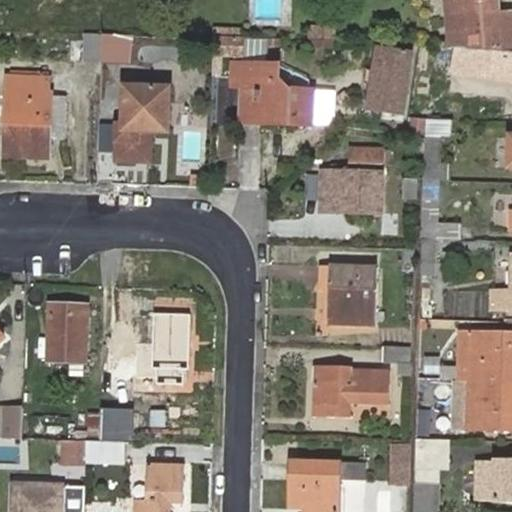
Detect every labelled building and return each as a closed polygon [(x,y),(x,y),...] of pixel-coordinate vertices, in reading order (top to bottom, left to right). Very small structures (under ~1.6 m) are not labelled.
[(502,6),(502,0),(447,0),(450,45),(473,46),(506,47),(502,6)] [(511,5),(502,6),(506,47),(511,47),(511,5)] [(306,48),(333,50),(335,26),(308,24),(306,48)] [(85,56),(102,57),(104,32),(85,31),(85,56)] [(119,57),(120,33),(104,32),(102,57),(119,57)] [(511,47),(506,47),(473,46),(473,72),(511,77),(511,47)] [(408,92),(402,91),(404,74),(411,75),(414,53),(380,47),(369,108),(404,114),(408,92)] [(280,64),(236,60),(235,83),(242,83),(241,119),(311,123),(312,89),(292,88),(278,73),(280,64)] [(36,70),(14,69),(13,72),(10,72),(9,154),(52,154),(53,91),(51,91),(50,75),(36,75),(36,70)] [(411,75),(404,74),(402,91),(408,92),(411,75)] [(170,84),(128,82),(126,121),(126,127),(153,127),(169,127),(170,84)] [(452,118),(428,117),(427,134),(444,134),(451,135),(452,118)] [(126,127),(126,121),(120,121),(119,157),(152,158),(153,127),(126,127)] [(427,134),(426,162),(442,163),(444,134),(427,134)] [(390,148),(352,147),(352,159),(390,161),(390,148)] [(426,162),(426,178),(436,179),(450,180),(450,163),(442,163),(426,162)] [(382,172),(326,171),(325,209),(380,210),(382,172)] [(426,178),(423,178),(421,204),(435,204),(436,179),(426,178)] [(435,204),(421,204),(421,225),(434,226),(435,204)] [(487,219),(474,219),(474,231),(486,231),(487,219)] [(434,226),(421,225),(420,239),(424,240),(437,240),(455,240),(456,226),(434,226)] [(437,240),(424,240),(423,271),(437,271),(437,240)] [(415,246),(403,246),(403,268),(415,269),(415,246)] [(375,266),(322,264),(324,289),(333,290),(332,321),(372,323),(375,266)] [(448,292),(448,314),(472,314),(473,292),(448,292)] [(87,303),(53,302),(51,357),(86,359),(87,303)] [(191,313),(154,311),(154,367),(158,367),(157,378),(184,379),(184,367),(190,367),(191,313)] [(461,331),(460,380),(471,381),(472,332),(461,331)] [(472,332),(471,381),(511,381),(511,348),(508,348),(508,333),(472,332)] [(412,345),(385,344),(385,359),(412,360),(412,345)] [(392,368),(352,367),(352,380),(316,378),(315,414),(353,415),(354,403),(391,403),(392,368)] [(511,381),(471,381),(471,427),(511,428),(511,381)] [(0,435),(24,436),(25,411),(0,409),(0,435)] [(89,411),(88,439),(100,440),(101,411),(89,411)] [(113,440),(114,412),(101,411),(100,440),(113,440)] [(124,440),(130,441),(131,413),(114,412),(113,440),(124,440)] [(71,438),(57,438),(57,464),(70,464),(71,438)] [(71,438),(70,464),(70,469),(87,469),(88,460),(88,439),(71,438)] [(429,439),(418,438),(418,457),(429,457),(429,439)] [(100,440),(88,439),(88,460),(124,461),(124,440),(113,440),(100,440)] [(150,498),(138,498),(137,511),(172,511),(173,500),(186,501),(187,462),(151,460),(150,498)] [(511,460),(476,460),(475,499),(511,500),(511,460)] [(365,465),(293,463),(292,507),(308,507),(308,511),(340,511),(342,479),(365,479),(365,465)] [(417,479),(417,511),(440,511),(442,481),(417,479)] [(68,485),(17,483),(15,511),(86,511),(87,507),(67,506),(68,485)]
